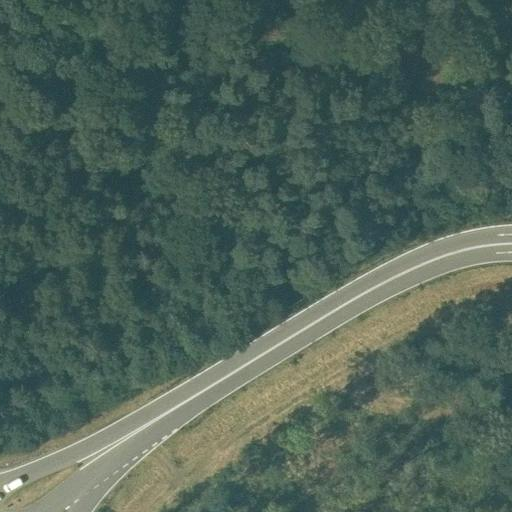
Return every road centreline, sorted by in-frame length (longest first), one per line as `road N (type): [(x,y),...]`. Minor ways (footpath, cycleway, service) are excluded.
road 1 (trunk): [(511,232),(420,253),(113,433),(0,484)]
road 2 (trunk): [(102,472),(351,306),(462,257),(511,251)]
